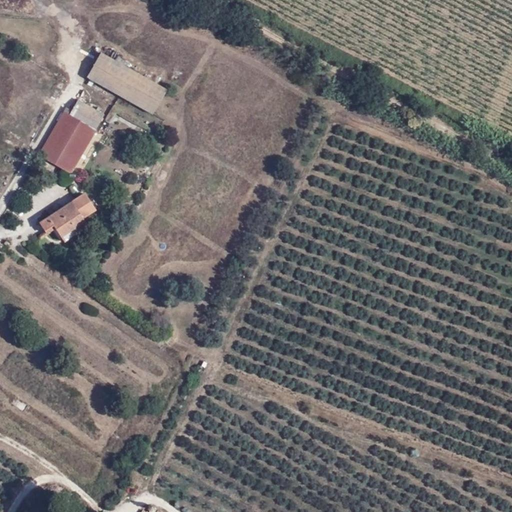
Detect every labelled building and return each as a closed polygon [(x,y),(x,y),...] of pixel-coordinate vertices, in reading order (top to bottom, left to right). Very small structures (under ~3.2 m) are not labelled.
[(101,54),(88,78),(153,114),(165,91),(101,54)] [(71,174),(96,132),(94,130),(103,114),(98,111),(99,107),(96,106),(94,109),(79,100),(70,115),(64,111),(38,155),(71,174)] [(36,120),(28,131),(33,135),(42,124),(36,120)] [(17,148),(22,138),(9,131),(4,141),(17,148)] [(83,219),(95,211),(86,195),(41,223),(47,235),(56,230),(63,241),(88,226),(83,219)]
